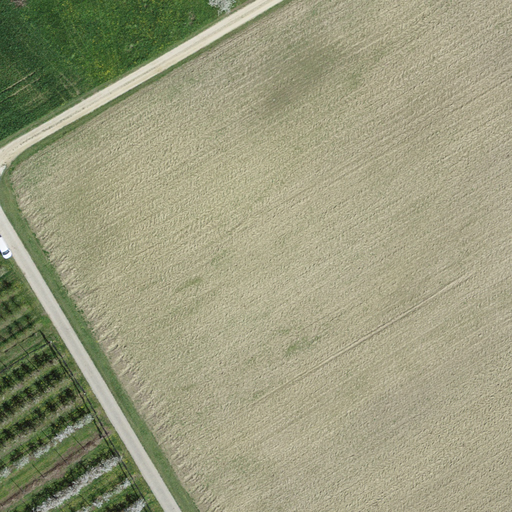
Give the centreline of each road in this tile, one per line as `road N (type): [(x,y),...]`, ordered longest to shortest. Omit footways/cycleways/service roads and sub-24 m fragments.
road 1 (track): [(0,208),(173,511)]
road 2 (track): [(0,157),(265,0)]
